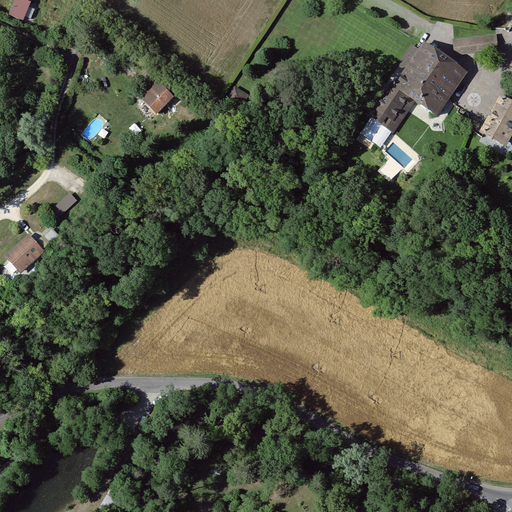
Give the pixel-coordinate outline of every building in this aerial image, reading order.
[(37,3),(27,0),(13,0),(8,14),(23,19),(25,15),(31,17),(37,3)] [(499,51),(497,35),(453,41),(455,56),(499,51)] [(437,118),(468,73),(423,43),(419,50),(412,45),(397,68),(403,72),(395,85),(392,83),(369,118),(393,134),(414,103),(437,118)] [(155,78),(137,95),(163,122),(180,105),(184,99),(175,90),(170,94),(155,78)] [(189,89),(177,79),(174,83),(185,93),(189,89)] [(250,97),(235,87),(225,102),(240,112),(250,97)] [(511,137),(511,102),(500,96),(480,133),(506,148),(511,137)] [(70,193),(48,213),(55,220),(77,201),(70,193)] [(52,228),(40,238),(47,246),(59,236),(52,228)] [(28,234),(4,257),(20,275),(44,252),(28,234)] [(188,494),(181,490),(176,499),(183,502),(188,494)] [(114,511),(122,498),(110,491),(100,509),(106,511),(114,511)]
